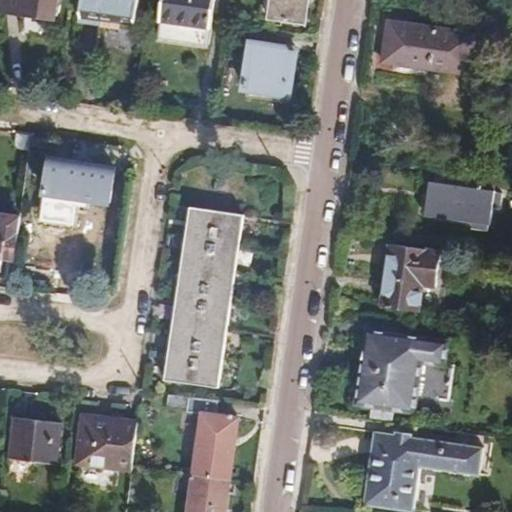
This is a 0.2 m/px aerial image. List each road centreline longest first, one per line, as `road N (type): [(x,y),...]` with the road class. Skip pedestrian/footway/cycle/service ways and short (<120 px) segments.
road 1 (tertiary): [(272,511),(320,159)]
road 2 (residential): [(127,322),(162,134)]
road 3 (residential): [(0,369),(116,383),(127,322)]
road 4 (residential): [(162,134),(0,111)]
road 5 (tertiary): [(320,159),(345,0)]
road 6 (residential): [(320,159),(162,134)]
road 7 (residential): [(0,306),(127,322)]
